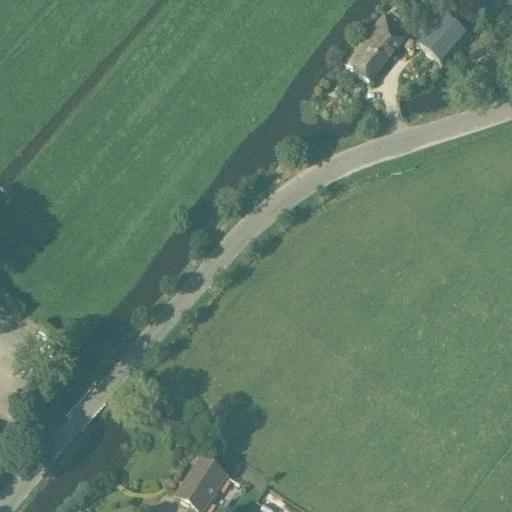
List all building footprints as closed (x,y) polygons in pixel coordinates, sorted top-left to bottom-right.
[(461,0),(444,0),(455,8),(461,0)] [(361,45),(343,66),(368,86),(408,37),(385,18),(361,45)] [(441,70),(467,40),(443,18),(416,48),(441,70)] [(426,76),(429,81),(440,76),(437,70),(426,76)] [(14,441),(18,435),(13,431),(8,437),(14,441)] [(187,511),(203,511),(225,480),(199,464),(174,501),(189,511),(187,511)]
